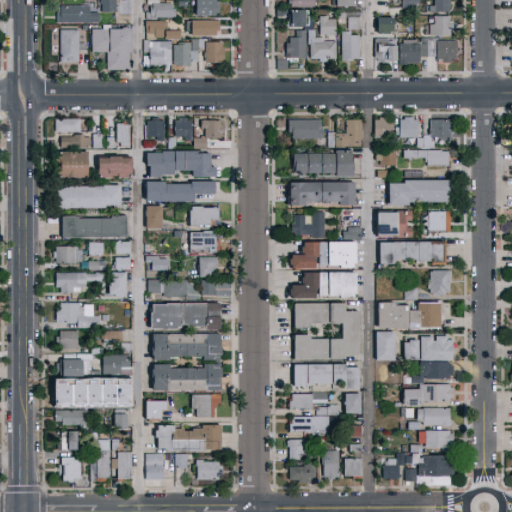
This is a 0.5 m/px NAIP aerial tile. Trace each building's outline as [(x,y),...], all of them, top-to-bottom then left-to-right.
[(114,0),(96,0),(97,11),(114,12),(114,0)] [(191,0),(192,16),(217,15),(216,0),(191,0)] [(449,11),(448,0),(429,0),(430,12),(449,11)] [(172,3),(147,2),(147,17),(172,18),(172,3)] [(87,5),(54,5),(54,22),(96,23),(96,12),(87,12),(87,5)] [(302,10),(285,10),(286,26),(302,26),(302,10)] [(427,35),(449,35),(449,15),(432,15),(432,23),(427,23),(427,35)] [(333,34),(334,17),(317,17),(317,34),(333,34)] [(390,33),(389,17),(373,17),(373,33),(390,33)] [(216,19),(187,20),(187,36),(216,35),(216,19)] [(162,20),(144,20),(144,38),(162,37),(162,20)] [(89,28),(90,51),(104,51),(104,70),(128,69),(127,28),(89,28)] [(58,61),(77,61),(76,49),(79,49),(78,29),(57,29),(58,61)] [(335,57),(335,39),(313,39),(314,29),(308,29),(307,59),(325,60),(325,57),(335,57)] [(178,30),(163,30),(163,38),(178,38),(178,30)] [(305,30),(294,30),(294,37),(283,37),(283,58),(305,57),(305,30)] [(340,60),(358,59),(357,34),(348,35),(348,31),(339,31),(340,60)] [(373,61),(392,61),(392,39),(373,38),(373,61)] [(418,38),(418,58),(454,59),(454,39),(418,38)] [(169,65),(170,41),(142,40),(141,51),(147,51),(147,64),(169,65)] [(172,65),(189,65),(189,59),(200,59),(200,62),(221,62),(221,41),(172,41),(172,65)] [(396,64),(417,63),(417,41),(395,41),(396,64)] [(416,117),(397,116),(397,136),(416,136),(416,117)] [(78,117),(52,117),(52,130),(78,131),(78,117)] [(171,136),(189,136),(190,117),(172,117),(171,136)] [(391,118),(372,117),(371,135),(391,136),(391,118)] [(449,136),(449,118),(428,117),(427,135),(449,136)] [(190,147),(204,148),(205,136),(220,136),(220,119),(197,118),(197,127),(202,127),(202,136),(190,136),(190,147)] [(286,138),(321,137),(321,118),(286,119),(286,138)] [(360,118),(343,118),(343,132),(326,132),(325,145),(360,145),(360,118)] [(162,119),(144,119),(143,138),(161,139),(162,119)] [(126,122),(114,122),(114,145),(127,145),(126,122)] [(89,134),(57,135),(57,146),(89,145),(89,134)] [(446,149),(401,148),(400,156),(424,157),(424,164),(446,165),(446,149)] [(83,150),(54,149),(53,175),(82,175),(83,150)] [(143,151),(143,174),(171,174),(171,169),(188,168),(188,175),(211,174),(211,164),(207,164),(207,149),(143,151)] [(373,149),(373,164),(394,163),(394,149),(373,149)] [(349,173),(349,151),(289,150),(288,172),(349,173)] [(126,175),(126,155),(92,155),(92,176),(126,175)] [(384,181),(384,202),(448,201),(448,178),(399,178),(399,181),(384,181)] [(192,200),(192,192),(211,192),(211,180),(140,180),(140,199),(192,200)] [(283,203),(299,203),(299,201),(350,202),(351,180),(283,180),(283,203)] [(117,184),(51,184),(52,205),(117,205),(117,184)] [(158,204),(141,204),(142,226),(159,226),(158,204)] [(186,224),(207,224),(208,218),(216,219),(216,205),(187,205),(186,224)] [(370,209),(369,234),(407,235),(408,210),(370,209)] [(425,209),(425,229),(447,230),(447,210),(425,209)] [(323,235),(323,210),(309,211),(309,222),(303,222),(303,214),(291,214),(291,223),(287,223),(287,235),(323,235)] [(123,235),(122,214),(57,215),(57,236),(123,235)] [(187,249),(214,249),(214,231),(187,231),(187,249)] [(375,240),(376,262),(391,262),(391,260),(442,259),(441,239),(375,240)] [(127,252),(126,240),(112,240),(112,252),(127,252)] [(352,240),(298,241),(298,254),(284,254),(284,266),(312,266),(312,265),(352,264),(352,240)] [(53,261),(80,260),(79,245),(52,246),(53,261)] [(127,256),(112,255),(112,268),(127,268),(127,256)] [(146,269),(165,269),(165,255),(145,255),(146,269)] [(213,255),(195,256),(195,275),(213,275),(213,255)] [(104,260),(86,260),(86,268),(104,269),(104,260)] [(448,269),(427,270),(427,292),(449,292),(448,269)] [(313,296),(313,295),(351,295),(351,270),(298,270),(298,284),(286,284),(286,297),(313,296)] [(101,279),(101,271),(52,272),(52,289),(84,289),(84,280),(101,279)] [(121,271),(103,271),(104,295),(122,295),(121,271)] [(158,279),(145,278),(144,291),(158,292),(158,279)] [(185,280),(160,279),(159,295),(185,296),(185,280)] [(212,294),(213,280),(189,280),(189,293),(212,294)] [(78,301),(55,301),(54,321),(74,321),(74,326),(98,326),(98,315),(92,314),(92,303),(78,303),(78,301)] [(217,302),(177,301),(176,325),(216,326),(217,302)] [(289,301),(289,327),(307,327),(307,322),(337,322),(337,337),(306,337),(306,333),(289,333),(289,358),(341,358),(341,352),(354,352),(354,309),(341,309),(340,301),(289,301)] [(437,301),(414,301),(414,309),(405,309),(405,302),(374,302),(374,326),(437,327),(437,301)] [(144,326),(175,327),(175,302),(145,302),(144,326)] [(75,346),(75,330),(55,329),(54,346),(75,346)] [(372,358),(392,359),(392,330),(372,330),(372,358)] [(164,355),(216,356),(216,333),(146,331),(146,358),(164,358),(164,355)] [(449,359),(450,336),(431,336),(431,335),(417,335),(417,359),(449,359)] [(415,339),(400,339),(399,358),(414,359),(415,339)] [(128,353),(99,354),(100,375),(119,375),(119,366),(128,365),(128,353)] [(78,357),(55,358),(56,375),(78,375),(78,357)] [(420,362),(420,374),(409,374),(409,378),(450,377),(450,360),(420,362)] [(146,388),(216,389),(216,366),(164,365),(164,363),(146,362),(146,388)] [(354,363),(288,364),(288,385),(354,384),(354,363)] [(128,392),(128,378),(111,379),(111,393),(128,392)] [(50,400),(77,401),(77,391),(83,392),(84,383),(50,382),(50,400)] [(418,399),(450,400),(451,383),(419,383),(418,399)] [(397,405),(417,405),(417,387),(398,387),(397,405)] [(340,412),(357,411),(356,391),(340,392),(340,412)] [(287,393),(288,408),(301,408),(301,415),(288,416),(288,433),(332,432),(332,414),(337,414),(337,403),(326,403),(326,392),(287,393)] [(190,416),(211,416),(211,405),(218,405),(217,393),(190,393),(190,416)] [(157,417),(157,409),(165,409),(165,399),(142,399),(141,417),(157,417)] [(414,423),(447,423),(448,407),(414,406),(414,423)] [(86,409),(52,409),(52,423),(85,423),(86,409)] [(124,426),(124,412),(110,412),(110,426),(124,426)] [(217,447),(217,425),(152,426),(152,448),(217,447)] [(73,448),(72,430),(60,430),(61,448),(73,448)] [(89,479),(107,479),(108,438),(91,438),(89,479)] [(303,439),(286,438),(286,458),(302,459),(303,439)] [(337,449),(320,449),(321,477),(337,477),(337,449)] [(129,478),(130,451),(115,451),(114,477),(129,478)] [(143,452),(142,478),(159,478),(160,452),(143,452)] [(185,467),(185,453),(173,452),(172,467),(185,467)] [(416,485),(449,484),(449,454),(421,454),(421,461),(415,461),(415,467),(402,468),(403,480),(415,480),(416,485)] [(78,479),(78,456),(58,456),(58,479),(78,479)] [(359,457),(341,457),(341,475),(359,475),(359,457)] [(397,477),(398,458),(381,457),(381,477),(397,477)] [(194,460),(194,479),(220,478),(220,460),(194,460)] [(287,464),(286,481),(315,481),(315,465),(287,464)]
